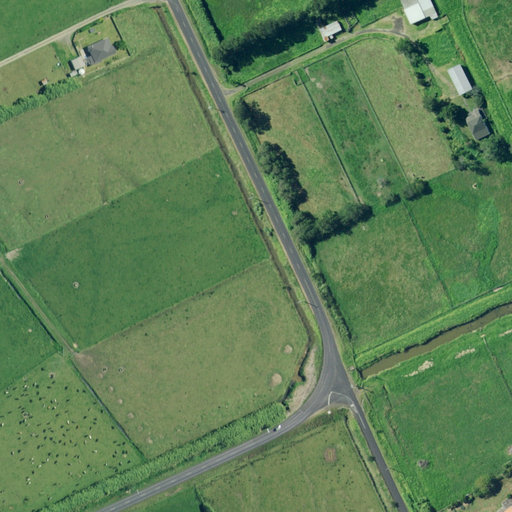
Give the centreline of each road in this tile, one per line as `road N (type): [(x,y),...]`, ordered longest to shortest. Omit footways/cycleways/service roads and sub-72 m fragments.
road 1 (unclassified): [(171,0),(323,320),(325,389)]
road 2 (unclassified): [(325,389),(290,426),(109,511)]
road 3 (unclassified): [(325,389),(351,399),(404,511)]
